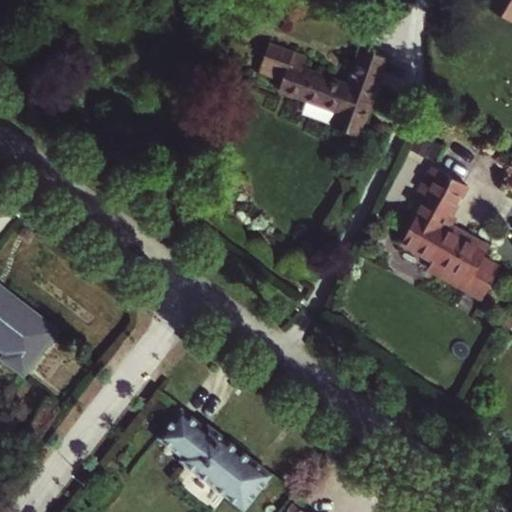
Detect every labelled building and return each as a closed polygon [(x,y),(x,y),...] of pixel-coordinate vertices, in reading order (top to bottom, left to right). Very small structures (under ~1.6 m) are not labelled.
[(511,0),(489,0),(485,6),(509,22),(511,16),(511,0)] [(328,124),(355,133),(382,57),(355,47),(342,83),(283,61),(274,87),(334,109),(328,124)] [(476,299),(494,266),(477,257),(483,246),(466,236),(464,241),(457,237),(480,196),(427,166),(418,181),(420,183),(415,192),(418,194),(399,228),(402,229),(395,243),(427,261),(422,269),(476,299)] [(25,370),(57,330),(0,285),(0,343),(11,352),(7,356),(25,370)] [(207,426),(183,409),(162,437),(186,455),(183,459),(246,507),(273,471),(209,424),(207,426)] [(310,511),(291,497),(284,506),(291,511),(310,511)]
